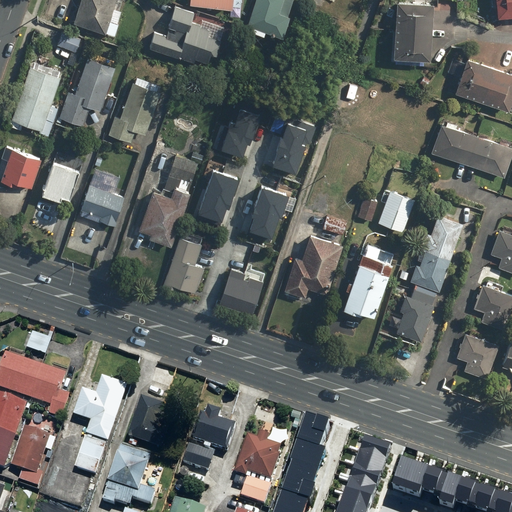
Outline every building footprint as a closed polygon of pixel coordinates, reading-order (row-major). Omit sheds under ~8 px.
[(114,34),(123,9),(114,6),(115,0),(80,0),(73,20),(114,34)] [(284,36),(292,16),(289,15),(294,0),(255,0),(247,22),(254,25),(251,32),(263,36),(266,29),(284,36)] [(417,2),(417,1),(406,0),(396,0),(396,7),(393,57),(396,57),(396,64),(424,65),(424,58),(430,59),(433,1),(422,1),(422,2),(417,2)] [(511,0),(495,0),(497,16),(511,14),(511,0)] [(195,11),(176,5),(172,16),(191,22),(195,11)] [(183,44),(216,55),(222,38),(208,34),(210,28),(193,22),(190,29),(187,29),(184,40),(155,31),(150,47),(179,56),(183,44)] [(82,38),(62,30),(57,44),(77,51),(82,38)] [(449,72),(460,76),(455,92),(509,110),(511,99),(511,71),(467,57),(466,60),(454,57),(449,72)] [(76,94),(68,91),(60,117),(84,125),(90,106),(101,110),(115,67),(88,58),(76,94)] [(12,120),(43,129),(60,75),(30,66),(12,120)] [(121,117),(114,114),(108,134),(132,141),(136,130),(146,133),(160,91),(132,82),(121,117)] [(253,109),(255,103),(238,97),(226,129),(224,128),(218,146),(243,155),(250,137),(250,136),(252,136),(261,112),(259,112),(253,109)] [(447,120),(445,124),(442,123),(432,152),(503,176),(511,149),(511,146),(456,128),(457,123),(447,120)] [(302,142),(306,127),(285,121),(272,165),(297,172),(305,143),(302,142)] [(6,146),(2,157),(8,159),(1,179),(5,181),(4,182),(15,185),(16,182),(32,188),(42,158),(6,146)] [(42,194),(61,201),(62,197),(70,199),(80,171),(53,162),(42,194)] [(173,165),(167,183),(165,187),(172,189),(170,194),(154,189),(140,230),(150,234),(149,239),(172,246),(190,191),(189,191),(195,172),(173,165)] [(115,192),(120,175),(95,167),(81,208),(79,207),(77,213),(100,221),(101,220),(115,224),(125,195),(115,192)] [(228,206),(231,207),(241,176),(213,167),(199,212),(224,219),(228,206)] [(250,218),(252,219),(249,230),(273,238),(280,215),(283,216),(290,193),(263,185),(258,202),(255,201),(250,218)] [(381,201),(386,202),(380,222),(404,230),(415,197),(390,189),(390,190),(385,188),(381,201)] [(372,220),(378,201),(363,197),(357,216),(372,220)] [(432,212),(410,280),(416,282),(437,289),(440,289),(461,222),(432,212)] [(348,221),(328,215),(324,228),(344,234),(348,221)] [(511,228),(505,226),(504,230),(499,229),(490,253),(501,257),(497,266),(511,271),(511,228)] [(184,229),(181,238),(179,237),(163,286),(194,296),(203,267),(195,264),(201,244),(204,236),(184,229)] [(302,257),(294,255),(286,283),(284,291),(306,297),(308,290),(309,287),(329,293),(343,243),(309,233),(302,257)] [(376,317),(389,272),(395,252),(366,243),(360,264),(359,264),(345,311),(361,316),(362,313),(376,317)] [(245,277),(246,273),(230,268),(219,302),(253,313),(264,279),(250,275),(249,279),(245,277)] [(489,281),(488,285),(484,283),(474,308),(483,312),(480,320),(504,329),(511,307),(511,293),(498,288),(499,284),(489,281)] [(437,289),(416,282),(412,295),(433,302),(437,289)] [(434,313),(431,312),(434,303),(405,294),(400,310),(403,311),(396,333),(422,341),(429,319),(432,320),(434,313)] [(473,330),(471,334),(466,332),(457,356),(468,360),(464,370),(487,378),(499,344),(482,338),(483,334),(473,330)] [(35,332),(28,349),(45,356),(52,339),(35,332)] [(502,366),(511,368),(511,340),(510,340),(502,366)] [(66,371),(6,350),(0,367),(0,385),(64,408),(69,393),(60,390),(66,371)] [(107,438),(126,383),(102,375),(96,392),(83,388),(74,412),(92,418),(87,431),(107,438)] [(169,402),(141,393),(127,434),(155,444),(169,402)] [(28,405),(0,395),(0,468),(5,470),(28,405)] [(235,421),(201,411),(193,438),(227,448),(235,421)] [(305,412),(272,511),(303,511),(325,446),(320,444),(328,419),(305,412)] [(51,437),(25,428),(11,467),(37,476),(51,437)] [(258,436),(248,433),(236,471),(246,474),(247,469),(270,476),(281,444),(267,439),(269,432),(260,429),(258,436)] [(366,434),(339,511),(367,511),(392,443),(366,434)] [(214,450),(190,443),(185,460),(208,468),(214,450)] [(147,460),(118,450),(103,493),(130,503),(133,496),(149,502),(154,488),(139,483),(147,460)] [(415,460),(401,455),(392,483),(405,488),(415,460)] [(415,460),(405,488),(418,492),(421,484),(428,464),(415,460)] [(446,470),(428,464),(421,484),(438,490),(446,470)] [(462,476),(446,470),(438,490),(437,495),(453,501),(454,497),(462,476)] [(271,483),(247,475),(241,493),(265,501),(271,483)] [(481,483),(462,476),(454,497),(474,504),(481,483)] [(501,490),(481,483),(474,504),(493,511),(501,490)] [(511,511),(511,493),(501,490),(493,511),(492,511),(511,511)] [(202,511),(205,506),(175,496),(169,511),(202,511)]
